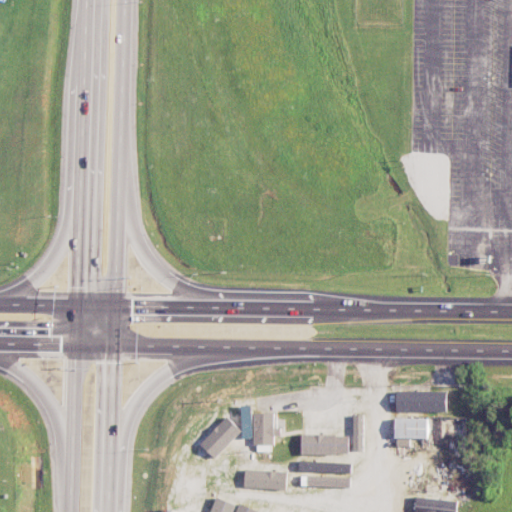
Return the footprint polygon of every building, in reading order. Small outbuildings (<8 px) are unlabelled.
[(447,412),(448,391),(397,391),(397,411),(447,412)] [(366,403),(355,402),(353,455),(364,455),(366,403)] [(254,413),(254,451),(273,451),(273,436),(281,436),(281,428),(275,428),(275,413),(254,413)] [(428,419),(396,418),(395,446),(410,446),(411,438),(428,438),(428,419)] [(349,432),(306,433),(306,454),(349,453),(349,432)] [(328,482),(328,462),(299,461),(298,481),(328,482)] [(175,503),(195,507),(204,468),(184,464),(175,503)] [(287,489),(288,471),(246,470),(246,487),(287,489)] [(448,511),(450,495),(408,489),(406,510),(422,511),(448,511)] [(210,511),(232,511),(237,502),(218,495),(210,511)] [(266,511),(286,511),(288,509),(271,501),(266,511)]
